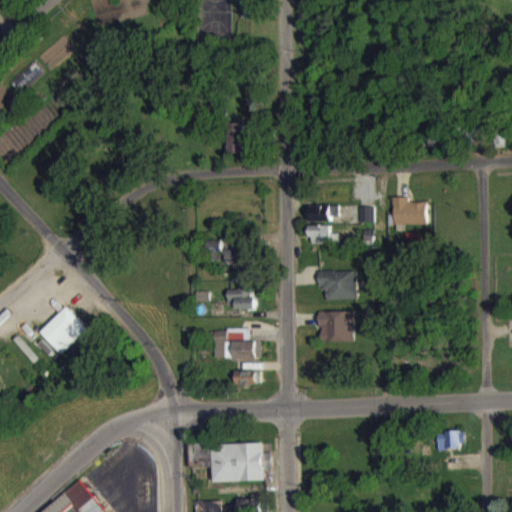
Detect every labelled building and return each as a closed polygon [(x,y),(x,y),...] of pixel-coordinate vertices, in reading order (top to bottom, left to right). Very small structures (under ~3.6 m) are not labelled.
[(245,26),(254,26),(253,7),(244,7),(245,26)] [(45,78),(36,68),(11,90),(20,100),(45,78)] [(231,160),(248,161),(249,130),(232,130),(231,160)] [(397,232),(429,232),(429,210),(412,211),(412,205),(397,205),(397,232)] [(341,213),(309,214),(309,229),(335,229),(334,224),(341,224),(341,213)] [(377,214),(363,214),(363,230),(376,230),(377,214)] [(333,233),(313,233),(313,251),(342,251),(341,241),(333,242),(333,233)] [(224,248),(209,249),(209,260),(224,259),(224,248)] [(226,270),(236,270),(236,280),(247,280),(248,256),(227,255),(226,270)] [(321,279),(322,296),(328,296),(329,308),(358,307),(357,278),(321,279)] [(258,316),(258,305),(253,305),(253,297),(231,296),(231,316),(258,316)] [(92,336),(71,314),(44,340),(64,362),(92,336)] [(355,319),(322,319),(323,349),(356,349),(355,319)] [(259,379),(239,379),(238,391),(259,392),(259,379)] [(441,456),(467,455),(467,439),(440,440),(441,456)] [(216,490),(267,488),(266,469),(273,469),(273,461),(267,461),(266,450),(192,453),(193,476),(215,475),(216,490)] [(101,511),(83,488),(52,511),(101,511)]
